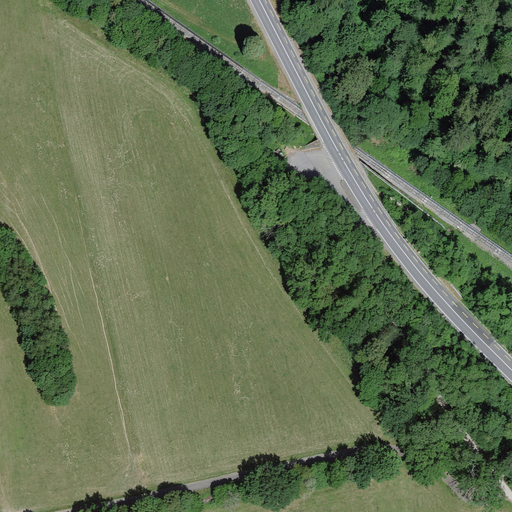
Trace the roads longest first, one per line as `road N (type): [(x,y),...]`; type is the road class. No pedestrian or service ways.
road 1 (unclassified): [(65,511),(350,454),(406,453),(495,477)]
road 2 (unclassified): [(495,477),(304,179),(345,164)]
road 3 (primary): [(345,164),(403,252),(511,371)]
road 4 (primary): [(259,0),(345,164)]
